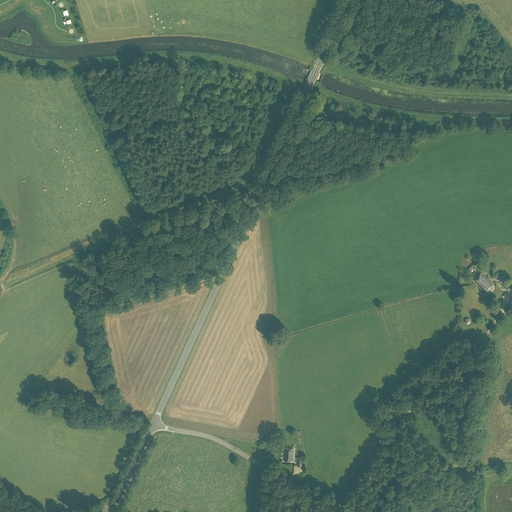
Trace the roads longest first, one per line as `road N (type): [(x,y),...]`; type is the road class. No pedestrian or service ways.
road 1 (tertiary): [(152,425),(348,0)]
road 2 (unclassified): [(273,474),(209,436),(152,425)]
